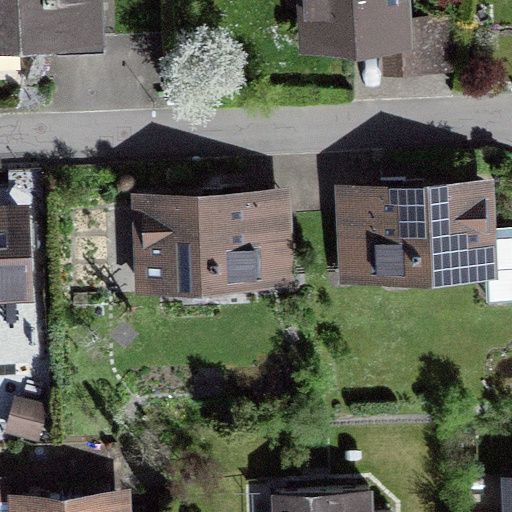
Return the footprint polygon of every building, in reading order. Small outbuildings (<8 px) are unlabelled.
[(0,0),(0,40),(104,36),(102,0),(0,0)] [(307,0),(310,38),(386,35),(387,63),(457,60),(455,18),(399,21),(397,0),(307,0)] [(482,185),(372,189),(375,270),(486,265),(487,298),(511,296),(511,223),(484,225),(482,185)] [(143,199),(146,279),(256,275),(252,195),(143,199)] [(0,290),(24,290),(21,211),(0,211),(0,290)] [(390,511),(390,509),(369,510),(368,485),(275,489),(275,511),(390,511)] [(0,511),(114,511),(114,495),(0,500),(0,511)]
